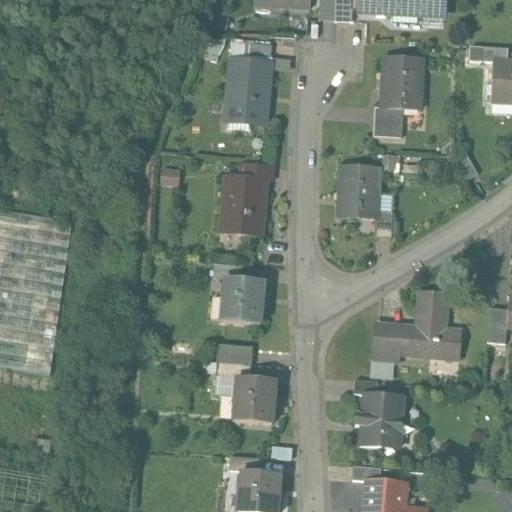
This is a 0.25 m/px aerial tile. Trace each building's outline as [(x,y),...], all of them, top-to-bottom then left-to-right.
[(254,0),(254,5),(280,6),(280,11),(310,12),(310,0),(254,0)] [(335,0),(321,0),(320,26),(335,26),(335,0)] [(353,0),(335,0),(335,26),(352,27),(353,0)] [(361,0),(361,14),(392,15),(393,11),(442,13),(442,0),(361,0)] [(270,50),(248,49),(248,60),(269,61),(270,50)] [(505,52),(469,51),(468,66),(491,67),(491,66),(504,67),(505,52)] [(418,63),(382,62),(382,68),(381,82),(383,82),(383,112),(388,112),(388,113),(402,113),(402,112),(419,113),(420,89),(418,89),(418,63)] [(511,67),(504,67),(491,66),(491,67),(489,103),(511,104),(511,67)] [(266,71),(231,68),(229,102),(226,102),(225,122),(248,124),(247,126),(264,127),(266,105),(264,105),(266,71)] [(383,112),(376,111),(375,141),(401,142),(402,113),(388,113),(388,112),(383,112)] [(477,177),(467,158),(455,165),(466,183),(477,177)] [(270,170),(242,168),(241,183),(257,184),(269,185),(270,170)] [(378,172),(340,172),(339,192),(342,192),(342,220),(339,220),(339,222),(377,223),(377,216),(378,199),(375,199),(376,175),(378,175),(378,172)] [(241,183),(227,181),(224,215),(222,215),(220,238),(260,241),(262,218),(254,218),(257,184),(241,183)] [(0,208),(0,359),(13,361),(15,342),(39,345),(39,348),(55,349),(70,217),(0,208)] [(393,216),(377,216),(377,223),(377,242),(392,243),(393,216)] [(242,270),(215,268),(214,283),(224,284),(240,285),(242,270)] [(240,285),(224,284),(222,302),(224,302),(222,326),(258,329),(262,287),(240,285)] [(446,297),(420,295),(417,332),(407,331),(405,358),(435,361),(435,359),(458,360),(460,336),(443,335),(446,297)] [(506,313),(489,312),(486,346),(503,348),(505,330),(506,313)] [(401,331),(376,329),(371,379),(385,380),(386,364),(398,365),(401,331)] [(249,352),(219,349),(217,366),(248,369),(249,352)] [(248,369),(217,366),(216,382),(237,384),(246,384),(247,384),(248,369)] [(274,386),(247,384),(246,384),(237,384),(235,400),(236,400),(234,424),(271,427),(272,410),(276,410),(277,400),(273,399),(274,386)] [(375,385),(352,384),(351,398),(361,399),(373,400),(375,385)] [(373,400),(361,399),(360,419),(362,419),(360,446),(357,446),(357,449),(379,451),(379,449),(395,451),(395,452),(398,452),(400,428),(397,428),(399,402),(373,400)] [(258,462),(230,460),(229,474),(241,476),(257,477),(258,462)] [(379,472),(351,470),(350,483),(365,485),(378,486),(379,472)] [(257,477),(241,476),(240,494),(241,494),(239,511),(275,511),(276,504),(279,504),(280,492),(277,492),(278,479),(257,477)] [(378,486),(365,485),(364,506),(366,507),(365,511),(400,511),(403,490),(404,490),(405,488),(378,486)]
